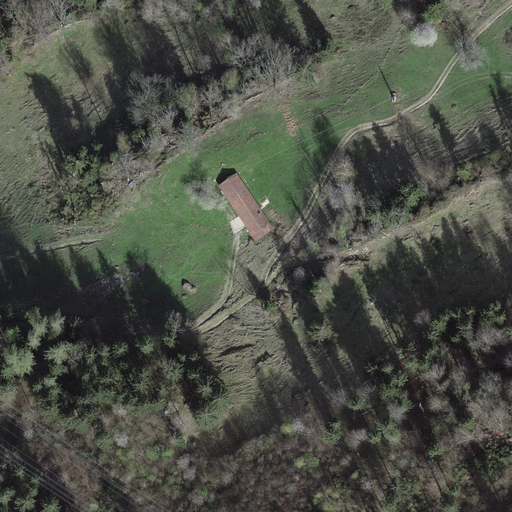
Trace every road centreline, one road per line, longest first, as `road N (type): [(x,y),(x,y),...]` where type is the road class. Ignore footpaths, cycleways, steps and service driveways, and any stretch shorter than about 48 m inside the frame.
road 1 (track): [(511,3),(469,41),(433,93),(350,135),(259,291)]
road 2 (track): [(0,376),(210,326),(259,291)]
road 3 (track): [(238,226),(225,296),(187,331)]
